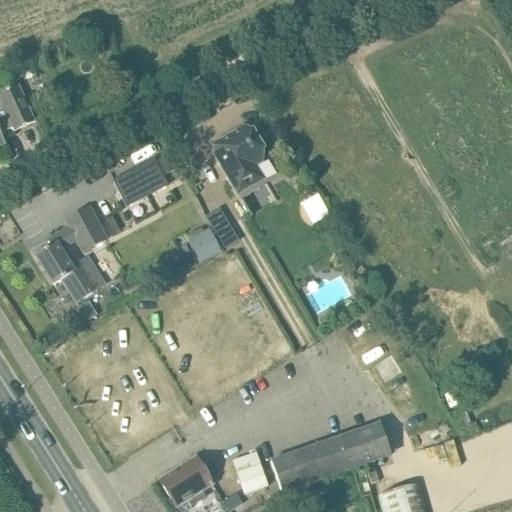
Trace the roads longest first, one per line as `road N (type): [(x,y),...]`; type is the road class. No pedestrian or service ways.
road 1 (track): [(0,176),(372,0)]
road 2 (primary): [(83,511),(0,384)]
